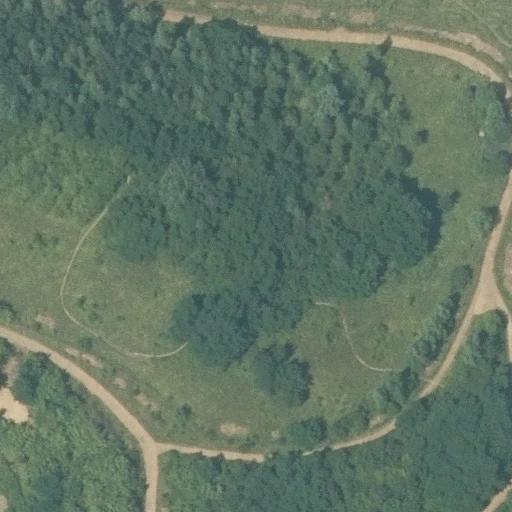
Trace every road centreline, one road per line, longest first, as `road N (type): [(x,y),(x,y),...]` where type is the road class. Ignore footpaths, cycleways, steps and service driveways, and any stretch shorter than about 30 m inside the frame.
road 1 (track): [(2,0),(460,54),(498,83),(511,118)]
road 2 (track): [(511,174),(437,372),(392,421),(340,450),(282,463),(148,446)]
road 3 (track): [(0,334),(92,385),(142,433),(148,511)]
